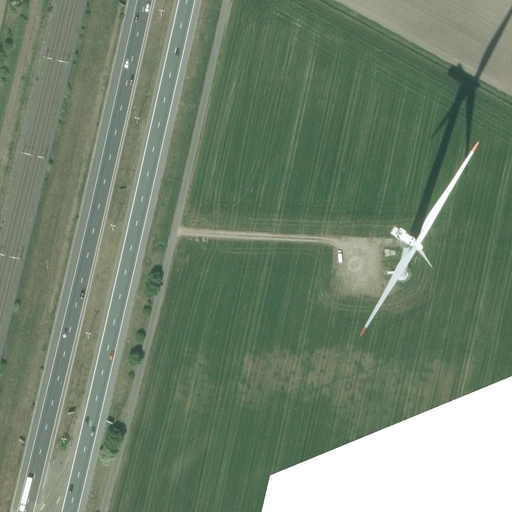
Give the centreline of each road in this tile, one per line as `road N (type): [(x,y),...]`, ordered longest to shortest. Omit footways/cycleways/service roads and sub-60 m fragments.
road 1 (motorway): [(70,511),(193,0)]
road 2 (motorway): [(142,0),(23,511)]
road 3 (unclassified): [(110,511),(227,0)]
